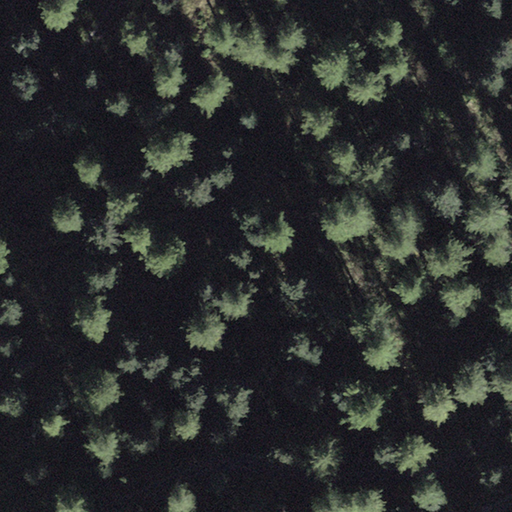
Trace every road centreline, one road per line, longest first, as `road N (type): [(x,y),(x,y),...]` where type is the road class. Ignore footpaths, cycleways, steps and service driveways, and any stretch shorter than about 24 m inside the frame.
road 1 (track): [(93,511),(214,463),(404,474),(466,454),(511,419)]
road 2 (track): [(119,0),(82,53),(0,120)]
